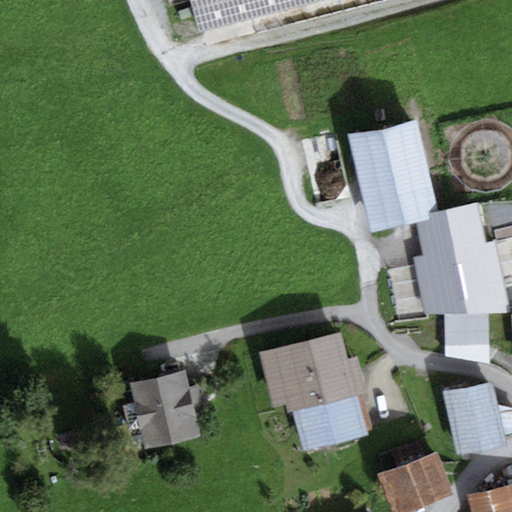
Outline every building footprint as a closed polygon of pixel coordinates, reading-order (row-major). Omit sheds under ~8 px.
[(194,0),(203,34),(340,0),(194,0)] [(421,122),(352,136),(373,234),(421,224),(429,259),(419,261),(430,311),(507,310),(492,245),(484,247),(477,212),(442,219),(421,122)] [(346,336),(264,353),(276,405),(290,402),(292,412),(298,410),(362,396),(370,394),(362,356),(351,359),(346,336)] [(189,374),(137,384),(149,448),(201,437),(189,374)] [(492,380),(445,389),(455,446),(502,438),(492,380)] [(362,396),(298,410),(307,450),(371,435),(362,396)] [(437,448),(377,467),(392,511),(451,491),(437,448)] [(511,511),(511,485),(472,495),(475,511),(511,511)]
